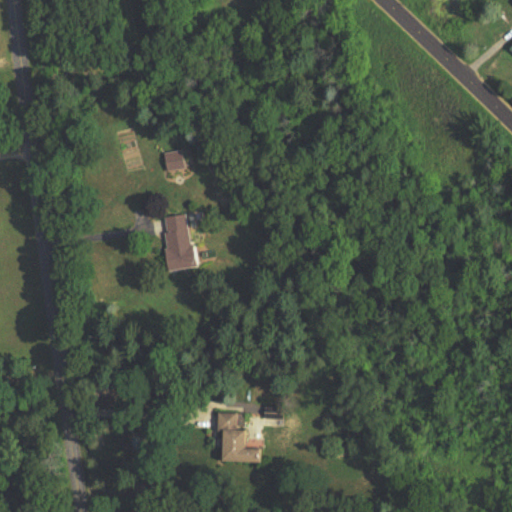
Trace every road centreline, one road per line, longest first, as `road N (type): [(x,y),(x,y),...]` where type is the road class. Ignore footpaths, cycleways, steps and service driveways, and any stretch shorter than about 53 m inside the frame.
road 1 (residential): [(87,511),(17,0)]
road 2 (secondary): [(511,124),(383,0)]
